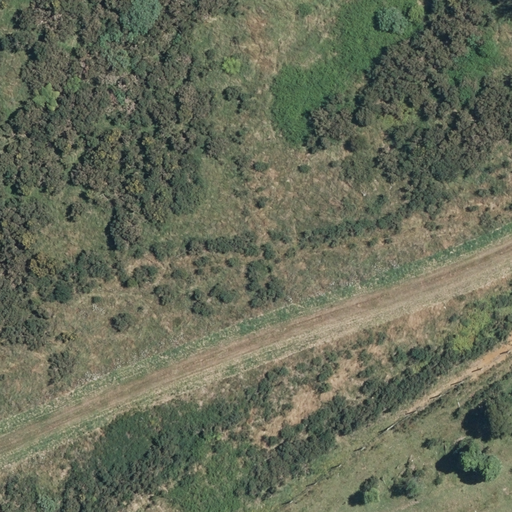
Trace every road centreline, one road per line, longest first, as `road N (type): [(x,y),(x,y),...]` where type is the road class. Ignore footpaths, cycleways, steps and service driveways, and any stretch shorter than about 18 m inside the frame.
road 1 (track): [(511,178),(397,226),(107,409),(0,440)]
road 2 (track): [(248,320),(207,0)]
